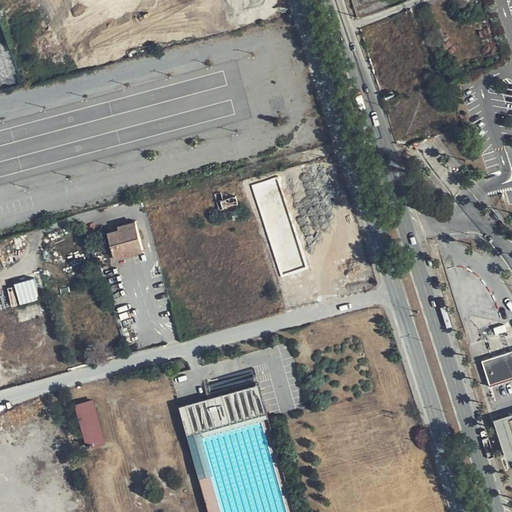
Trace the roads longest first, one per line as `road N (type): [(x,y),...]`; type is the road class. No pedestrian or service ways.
road 1 (primary): [(304,0),(466,511)]
road 2 (primary): [(499,511),(371,112)]
road 3 (tertiary): [(511,255),(483,226),(422,211),(407,167),(371,112)]
